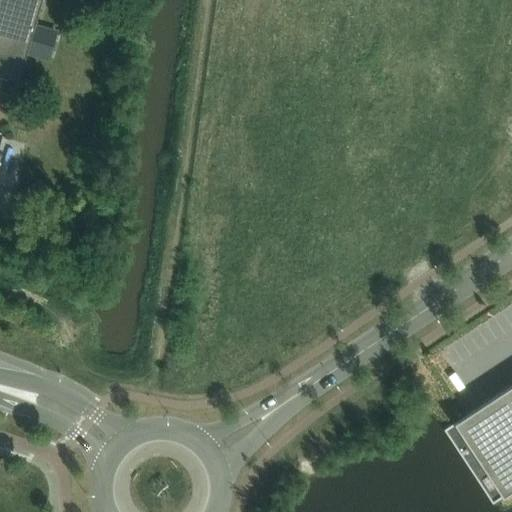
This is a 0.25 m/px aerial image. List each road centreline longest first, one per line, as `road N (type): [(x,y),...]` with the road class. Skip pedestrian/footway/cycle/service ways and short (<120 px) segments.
road 1 (tertiary): [(208,452),(511,252)]
road 2 (tertiary): [(111,447),(55,405),(0,385)]
